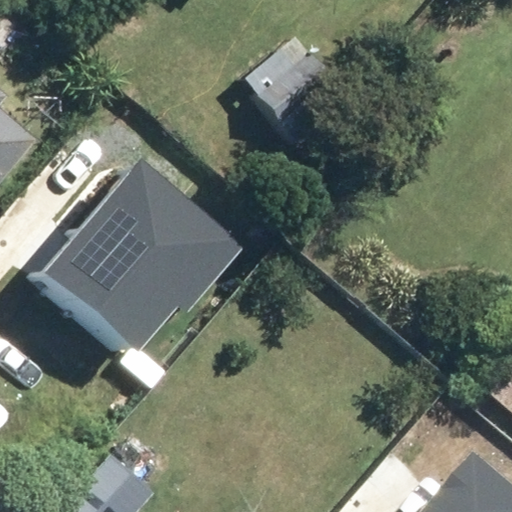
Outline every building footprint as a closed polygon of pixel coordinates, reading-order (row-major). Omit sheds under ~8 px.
[(285,42),(238,83),(295,147),(342,106),(285,42)] [(0,151),(15,135),(0,122),(0,151)] [(122,159),(28,269),(120,347),(158,303),(167,311),(224,245),(122,159)] [(511,367),(492,387),(511,406),(511,367)] [(511,511),(511,482),(488,462),(444,511),(511,511)] [(63,511),(122,511),(138,493),(102,464),(63,511)]
